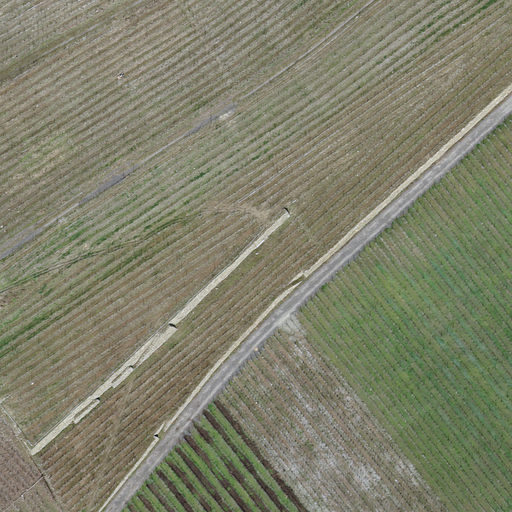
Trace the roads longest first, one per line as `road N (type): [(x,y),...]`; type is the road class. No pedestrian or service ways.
road 1 (track): [(111,511),(248,342),(511,102)]
road 2 (track): [(368,0),(0,256)]
road 3 (track): [(128,0),(0,75)]
